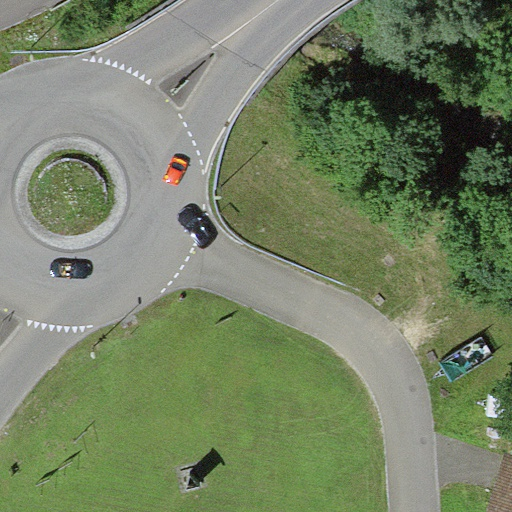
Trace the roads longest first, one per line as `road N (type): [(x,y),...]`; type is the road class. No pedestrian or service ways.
road 1 (primary): [(33,278),(92,285),(144,258),(162,234),(174,183),(158,133),(141,113)]
road 2 (secondary): [(273,0),(141,113)]
road 3 (primary): [(141,113),(90,88),(62,87),(34,95),(0,120)]
